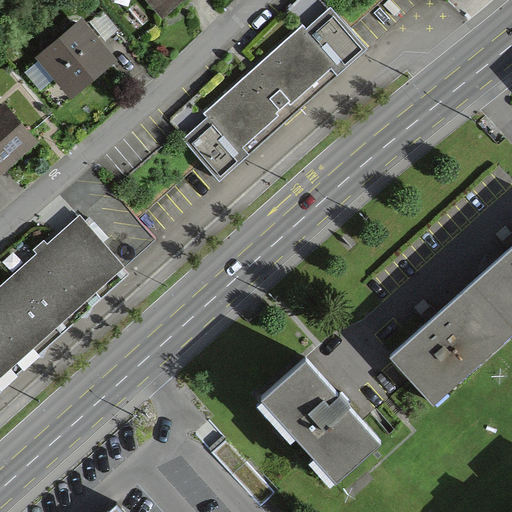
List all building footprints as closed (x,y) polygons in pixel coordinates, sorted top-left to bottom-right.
[(151,0),(165,15),(180,0),(151,0)] [(204,163),(348,31),(332,14),(313,32),(308,25),(209,115),(214,121),(188,145),(204,163)] [(81,30),(44,61),(74,97),(111,67),(81,30)] [(348,31),(204,163),(221,181),(365,49),(348,31)] [(5,112),(0,116),(0,175),(34,146),(5,112)] [(12,286),(43,322),(112,261),(123,274),(157,244),(114,196),(12,286)] [(511,250),(475,283),(511,325),(511,250)] [(0,359),(0,394),(129,281),(123,274),(112,261),(43,322),(0,359)] [(511,325),(475,283),(394,354),(435,400),(511,332),(511,325)] [(0,295),(0,359),(43,322),(12,286),(0,295)] [(309,357),(259,399),(328,481),(378,439),(309,357)] [(133,511),(117,494),(96,511),(133,511)]
